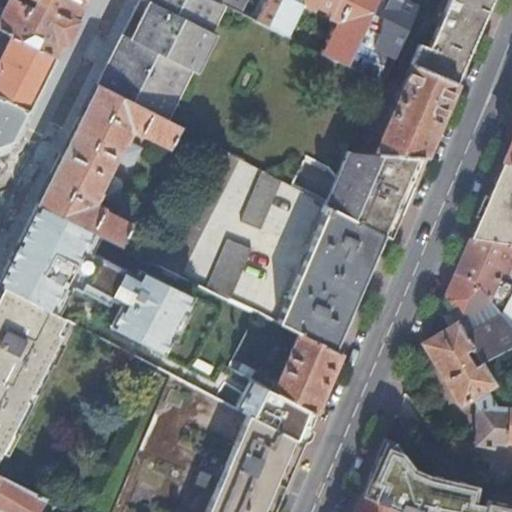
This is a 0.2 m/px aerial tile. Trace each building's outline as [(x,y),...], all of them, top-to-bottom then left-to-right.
[(0,31),(5,34),(11,37),(54,58),(74,18),(80,5),(71,0),(31,0),(35,2),(31,9),(25,9),(7,0),(6,0),(2,11),(0,10),(0,31)] [(113,49),(95,87),(162,121),(187,71),(195,73),(214,35),(208,29),(220,5),(209,0),(138,0),(129,19),(113,49)] [(209,0),(220,5),(240,15),(247,0),(209,0)] [(264,0),(254,22),(283,37),(298,8),(310,14),(312,10),(326,16),(323,20),(333,26),(319,54),(342,66),(373,0),(264,0)] [(373,0),(342,66),(380,85),(392,58),(394,58),(402,40),(415,8),(399,1),(396,0),(373,0)] [(471,46),(490,0),(447,0),(426,49),(417,45),(416,47),(402,40),(394,58),(409,65),(454,85),(471,46)] [(0,99),(27,112),(44,77),(54,58),(11,37),(0,59),(0,99)] [(371,155),(423,160),(442,113),(454,85),(409,65),(374,149),(371,155)] [(68,140),(35,206),(91,233),(119,247),(128,227),(100,213),(101,210),(91,205),(93,204),(97,196),(114,204),(122,187),(120,180),(107,173),(113,160),(128,167),(133,165),(141,148),(125,140),(130,132),(129,129),(167,149),(177,129),(162,121),(95,87),(68,140)] [(0,146),(11,143),(27,112),(0,99),(0,146)] [(511,139),(502,164),(511,164),(511,139)] [(374,149),(355,146),(352,153),(371,155),(374,149)] [(215,151),(156,266),(180,277),(238,163),(215,151)] [(345,170),(329,209),(383,237),(388,239),(394,226),(402,208),(423,160),(371,155),(352,153),(344,152),(338,167),(345,170)] [(511,164),(502,164),(493,184),(469,240),(511,247),(511,164)] [(345,170),(338,167),(322,205),(322,206),(329,209),(345,170)] [(260,232),(280,184),(262,175),(241,224),(260,232)] [(91,233),(35,206),(13,250),(7,262),(0,275),(0,289),(5,292),(41,310),(65,283),(79,290),(83,282),(127,304),(114,330),(163,352),(168,341),(165,339),(182,305),(184,306),(189,295),(142,274),(138,281),(80,252),(91,233)] [(297,335),(332,353),(362,284),(365,277),(383,237),(329,209),(322,206),(319,213),(324,216),(308,253),(276,325),(297,335)] [(459,263),(453,276),(473,285),(511,335),(511,247),(469,240),(459,263)] [(252,251),(228,241),(207,291),(229,302),(252,251)] [(442,302),(456,325),(471,350),(477,359),(481,364),(511,347),(511,335),(473,285),(453,276),(445,296),(442,302)] [(0,452),(59,335),(54,333),(60,320),(41,310),(5,292),(0,301),(0,452)] [(425,343),(421,346),(423,348),(460,406),(471,399),(476,409),(473,446),(493,452),(493,444),(506,445),(508,410),(494,408),(484,391),(493,385),(481,364),(477,359),(473,362),(475,368),(473,369),(464,353),(471,350),(456,325),(425,343)] [(273,394),(313,415),(324,391),(338,356),(332,353),(297,335),(273,394)] [(293,463),(301,445),(235,411),(173,378),(113,511),(271,511),(288,473),(293,463)] [(273,394),(249,381),(235,411),(301,445),(302,441),(305,435),(310,422),(313,415),(273,394)] [(511,511),(511,507),(485,502),(483,507),(473,505),(476,488),(464,485),(431,477),(431,478),(410,469),(410,468),(392,444),(390,446),(382,442),(376,456),(358,498),(389,511),(511,511)] [(0,509),(4,511),(38,511),(44,502),(0,479),(0,509)] [(389,511),(358,498),(352,511),(389,511)]
